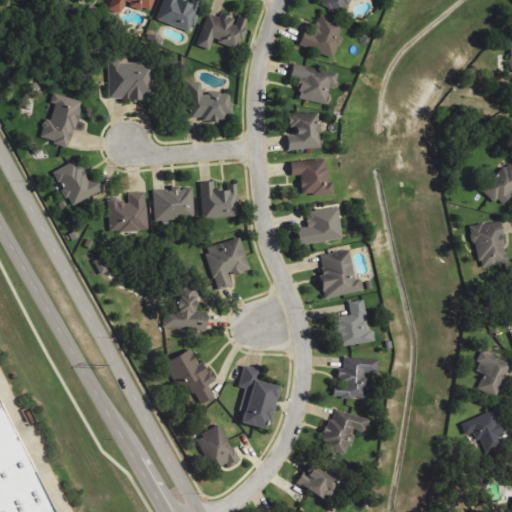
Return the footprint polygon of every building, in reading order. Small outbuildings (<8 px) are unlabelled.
[(149,13),(154,0),(111,0),(108,10),(120,15),(125,3),(149,13)] [(163,0),(156,21),(191,33),(201,3),(193,0),(163,0)] [(323,0),(321,5),(344,14),(349,0),(323,0)] [(197,47),(209,50),(211,42),(238,50),(247,20),(236,17),(235,19),(219,14),(218,18),(207,15),(197,47)] [(297,46),(333,58),(340,37),(338,37),(342,24),(318,16),(311,35),(302,32),(297,46)] [(153,99),(152,63),(119,63),(119,59),(107,60),(108,100),(153,99)] [(325,104),(328,85),(335,86),(337,71),(291,65),(288,85),(298,87),(296,100),(325,104)] [(190,121),(223,120),(223,116),(231,116),(230,92),(201,93),(201,82),(189,82),(190,121)] [(69,147),(79,101),(53,95),(43,141),(69,147)] [(321,149),(319,113),(288,114),(289,127),(293,127),(294,138),(286,138),(287,151),(321,149)] [(52,171),(70,207),(101,190),(94,176),(86,180),(75,159),(52,171)] [(289,161),(290,176),(299,175),(300,195),(332,193),(332,183),(327,183),(325,159),(289,161)] [(502,206),(511,193),(511,167),(504,161),(481,190),(502,206)] [(212,181),(202,182),(204,218),(239,216),(237,183),(227,184),(227,189),(213,190),(212,181)] [(192,187),(178,188),(177,185),(168,186),(169,189),(152,190),(153,220),(193,219),(192,187)] [(146,231),(145,192),(127,192),(127,200),(107,201),(108,232),(146,231)] [(297,244),(341,239),(338,207),(305,210),(307,227),(295,229),(297,244)] [(471,225),(477,267),(506,263),(499,221),(471,225)] [(249,268),(238,237),(203,249),(217,290),(232,285),(228,276),(249,268)] [(355,281),(348,251),(317,258),(325,299),(363,291),(361,280),(355,281)] [(162,328),(205,330),(206,312),(196,311),(197,287),(190,287),(190,283),(175,282),(174,310),(163,310),(162,328)] [(374,342),(373,331),(366,332),(363,315),(365,315),(363,301),(348,303),(350,316),(330,319),(334,347),(374,342)] [(214,396),(207,385),(212,382),(190,346),(164,362),(179,388),(187,383),(200,404),(214,396)] [(511,364),(482,351),(474,368),(484,373),(477,389),(496,397),(511,364)] [(276,386),(256,381),(259,370),(243,366),(238,386),(248,388),(240,423),(266,430),(276,386)] [(53,511),(0,408),(0,511),(53,511)] [(353,430),(365,433),(368,419),(330,408),(319,447),(346,455),(353,430)] [(472,433),(476,442),(480,440),(486,453),(503,446),(498,436),(503,434),(492,410),(459,425),(464,436),(472,433)] [(221,473),(241,459),(216,424),(197,438),(221,473)] [(295,485),(328,501),(338,480),(304,465),(295,485)]
